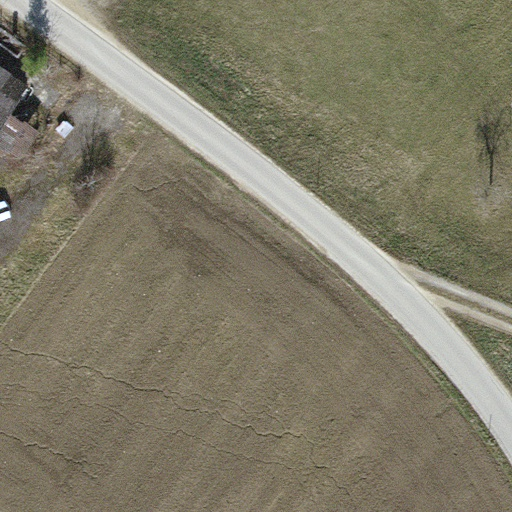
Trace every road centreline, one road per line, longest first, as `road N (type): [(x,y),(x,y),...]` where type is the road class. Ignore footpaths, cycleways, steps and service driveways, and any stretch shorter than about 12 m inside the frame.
road 1 (tertiary): [(511,426),(379,268),(28,0)]
road 2 (track): [(379,268),(511,323)]
